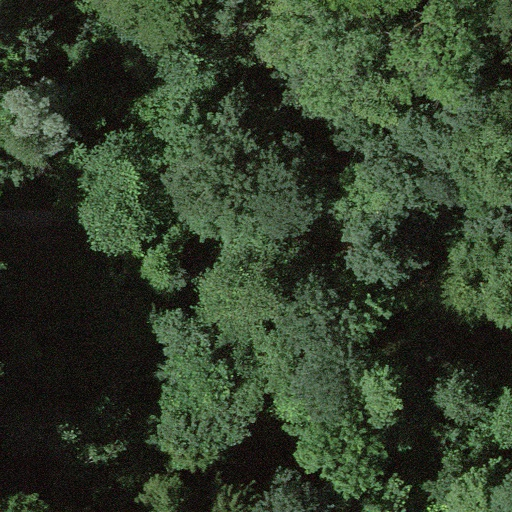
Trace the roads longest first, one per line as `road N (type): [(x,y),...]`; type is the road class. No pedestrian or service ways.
road 1 (track): [(253,194),(0,214)]
road 2 (track): [(253,194),(335,73),(325,0)]
